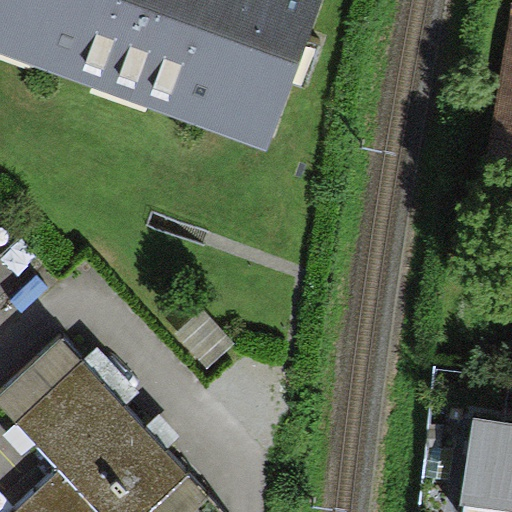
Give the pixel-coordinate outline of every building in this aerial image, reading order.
[(321,0),(0,0),(0,38),(274,135),(321,0)] [(511,0),(502,0),(480,164),(511,167),(511,0)] [(0,239),(19,223),(0,201),(0,309),(3,307),(0,303),(0,239)] [(0,511),(235,511),(70,321),(0,381),(0,393),(56,458),(0,506),(0,511)] [(511,511),(511,441),(459,434),(449,511),(511,511)]
